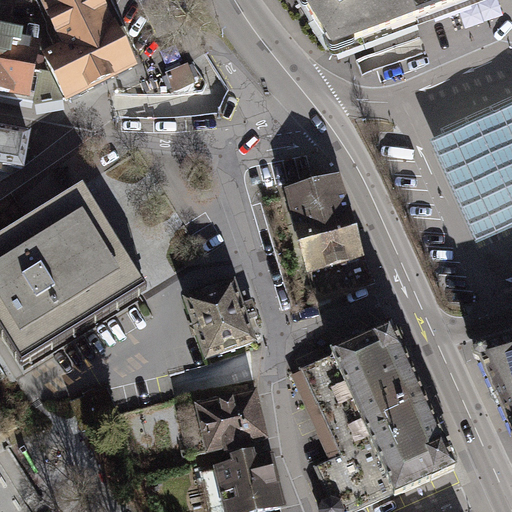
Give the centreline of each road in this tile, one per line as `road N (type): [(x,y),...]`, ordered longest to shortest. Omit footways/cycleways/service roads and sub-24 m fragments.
road 1 (residential): [(511,312),(502,315),(405,99)]
road 2 (residential): [(219,144),(282,342)]
road 3 (primary): [(411,285),(328,122)]
road 4 (residential): [(282,342),(283,405),(306,511)]
road 5 (primary): [(432,332),(499,482)]
road 6 (unclassified): [(282,342),(411,285)]
road 7 (residential): [(87,131),(219,144)]
road 8 (primary): [(313,103),(231,0)]
